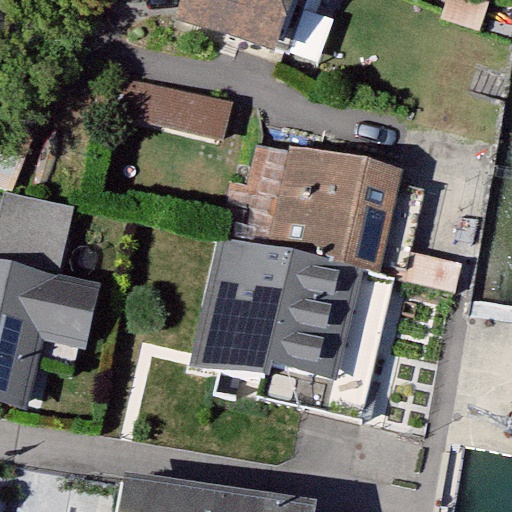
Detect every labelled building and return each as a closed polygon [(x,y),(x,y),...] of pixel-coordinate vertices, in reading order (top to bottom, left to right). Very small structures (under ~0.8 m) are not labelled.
[(299,0),(183,0),(178,16),(283,51),(299,0)] [(122,113),(230,138),(239,100),(131,75),(122,113)] [(268,248),(223,238),(195,367),(271,383),(274,367),(335,380),(359,272),(380,276),(403,171),(289,147),(268,248)] [(99,281),(0,260),(0,402),(29,408),(44,339),(85,347),(99,281)] [(319,511),(320,508),(128,480),(123,511),(319,511)]
